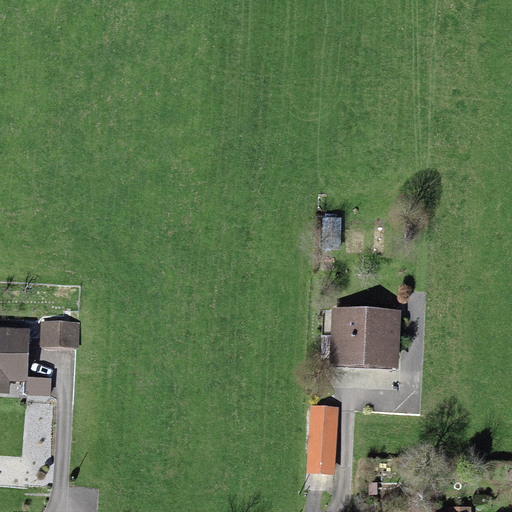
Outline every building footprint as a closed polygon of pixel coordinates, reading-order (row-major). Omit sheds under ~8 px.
[(72,291),(55,291),(55,301),(72,301),(72,291)] [(401,319),(335,317),(333,371),(400,373),(401,319)] [(76,325),(40,325),(40,351),(76,351),(76,325)] [(27,338),(0,336),(0,396),(39,398),(40,382),(25,381),(27,338)] [(309,412),(308,477),(333,477),(334,412),(309,412)]
